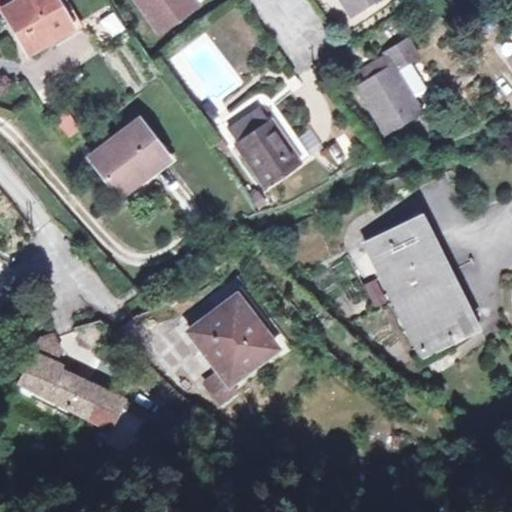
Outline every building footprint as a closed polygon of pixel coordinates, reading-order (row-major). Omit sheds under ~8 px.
[(11,0),(0,0),(0,13),(3,12),(15,5),(11,0)] [(22,0),(15,5),(3,12),(28,54),(71,29),(54,0),(22,0)] [(134,0),(158,34),(196,7),(191,0),(134,0)] [(340,0),(353,19),(382,0),(340,0)] [(110,39),(124,30),(113,11),(98,20),(110,39)] [(419,61),(407,41),(385,54),(387,57),(393,65),(371,79),(356,87),(388,137),(424,115),(415,100),(399,73),(411,65),(419,61)] [(387,57),(366,71),(371,79),(393,65),(387,57)] [(427,90),(411,65),(399,73),(415,100),(426,93),(427,90)] [(258,107),(226,129),(236,143),(233,144),(264,190),(300,166),(269,120),(267,122),(258,107)] [(280,113),(269,120),(300,166),(311,159),(280,113)] [(139,121),(89,159),(120,198),(148,176),(142,169),(163,152),(139,121)] [(169,160),(163,152),(142,169),(148,176),(169,160)] [(447,273),(420,220),(368,246),(395,299),(447,273)] [(364,250),(349,257),(362,288),(377,281),(364,250)] [(476,330),(447,273),(395,299),(424,355),(476,330)] [(277,348),(236,295),(189,332),(220,373),(205,385),(222,405),(237,393),(230,384),(277,348)] [(52,335),(39,338),(19,382),(110,428),(103,443),(130,457),(146,421),(121,408),(124,401),(53,366),(60,350),(52,335)]
